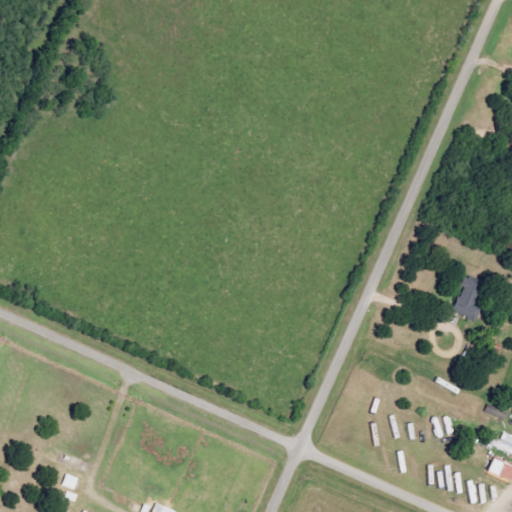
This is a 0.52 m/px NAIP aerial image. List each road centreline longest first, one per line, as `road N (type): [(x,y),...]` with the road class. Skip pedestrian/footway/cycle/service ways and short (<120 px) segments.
road 1 (residential): [(298,442),(488,0)]
road 2 (residential): [(437,511),(0,311)]
